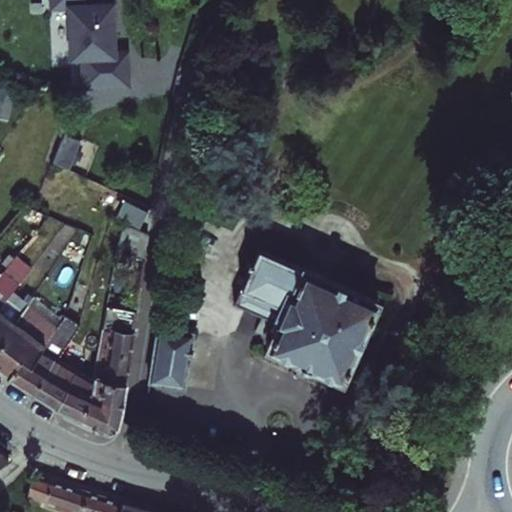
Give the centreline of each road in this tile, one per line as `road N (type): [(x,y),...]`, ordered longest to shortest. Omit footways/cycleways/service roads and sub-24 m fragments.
road 1 (residential): [(246,511),(71,449),(0,410)]
road 2 (track): [(213,0),(167,177)]
